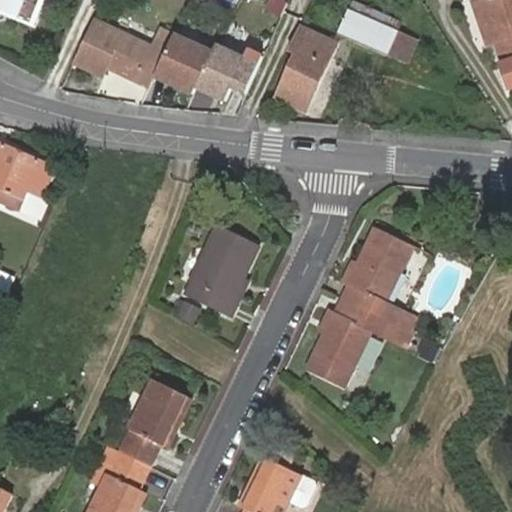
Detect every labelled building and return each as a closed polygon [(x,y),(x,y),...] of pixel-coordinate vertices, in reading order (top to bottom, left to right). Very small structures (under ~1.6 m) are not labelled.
[(0,0),(0,14),(38,29),(49,0),(0,0)] [(286,0),(274,0),(270,9),(284,15),(289,5),(286,0)] [(511,0),(491,0),(474,7),(484,35),(491,33),(494,43),(511,90),(511,0)] [(350,8),(340,32),(390,55),(401,30),(399,30),(401,22),(356,2),(353,9),(350,8)] [(151,47),(96,23),(76,65),(105,78),(110,69),(151,87),(169,50),(153,43),(151,47)] [(334,45),(301,30),(272,95),(307,112),(328,66),(326,64),(334,45)] [(491,33),(484,35),(488,46),(494,43),(491,33)] [(169,50),(156,78),(196,96),(199,89),(215,54),(175,36),(169,50)] [(215,54),(199,89),(227,102),(234,88),(248,95),(265,57),(251,51),(247,60),(218,47),(215,54)] [(0,145),(0,200),(21,209),(28,191),(42,198),(55,169),(0,145)] [(499,239),(501,218),(481,215),(479,236),(499,239)] [(234,305),(246,278),(261,246),(219,226),(185,294),(232,318),(237,307),(234,305)] [(353,288),(347,302),(396,326),(402,312),(388,305),(416,247),(377,228),(360,263),(349,286),(353,288)] [(342,282),(349,286),(360,263),(353,260),(342,282)] [(251,280),(246,278),(234,305),(237,307),(251,280)] [(349,286),(342,299),(347,302),(353,288),(349,286)] [(347,302),(342,299),(336,312),(341,315),(347,302)] [(196,322),(203,310),(184,300),(177,312),(196,322)] [(405,346),(411,333),(396,326),(347,302),(341,315),(336,312),(324,336),(306,369),(346,388),(375,332),(405,346)] [(324,336),(336,312),(329,310),(317,332),(324,336)] [(131,431),(120,453),(152,468),(163,446),(169,449),(193,400),(153,381),(130,429),(131,431)] [(120,453),(109,447),(91,482),(102,487),(108,475),(110,475),(120,453)] [(288,471),(294,459),(275,449),(269,461),(288,471)] [(108,475),(102,487),(90,511),(137,511),(147,493),(141,490),(152,468),(120,453),(110,475),(108,475)] [(245,510),(244,511),(285,511),(289,504),(302,478),(288,471),(269,461),(264,459),(240,508),(245,510)] [(315,484),(302,478),(289,504),(303,510),(306,509),(316,488),(315,484)] [(0,489),(0,511),(4,511),(13,496),(0,489)]
